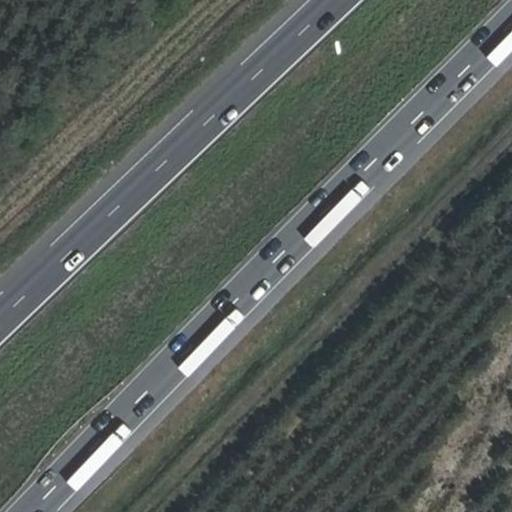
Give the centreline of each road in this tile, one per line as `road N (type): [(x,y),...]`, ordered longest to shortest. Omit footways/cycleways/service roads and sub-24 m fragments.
road 1 (motorway): [(37,511),(511,27)]
road 2 (motorway): [(337,0),(0,320)]
